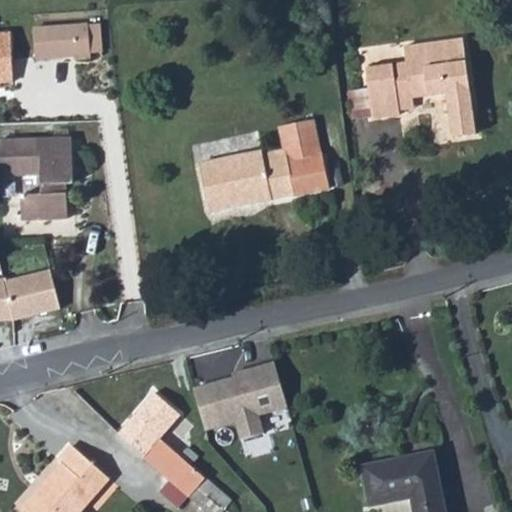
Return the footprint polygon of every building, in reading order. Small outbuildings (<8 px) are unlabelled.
[(363,48),(365,68),(371,117),(398,113),(398,109),(397,97),(411,96),(446,92),(449,117),(472,115),(460,21),(399,28),(401,43),(363,48)] [(88,24),(70,25),(72,55),(73,60),(91,59),(88,24)] [(36,57),(37,58),(72,55),(70,25),(34,28),(36,57)] [(0,81),(12,81),(10,33),(0,33),(0,81)] [(365,68),(337,71),(342,112),(343,120),(371,117),(365,68)] [(411,96),(397,97),(398,109),(412,107),(411,96)] [(282,148),(262,152),(264,163),(321,151),(314,118),(294,122),(297,142),(282,145),(282,148)] [(294,122),(277,125),(282,145),(297,142),(294,122)] [(60,181),(65,181),(73,181),(71,136),(0,139),(0,174),(40,173),(40,192),(19,194),(21,219),(67,217),(66,192),(60,192),(60,181)] [(264,163),(262,152),(261,149),(197,163),(207,209),(292,192),(293,194),(329,186),(321,151),(264,163)] [(49,268),(3,279),(12,318),(59,306),(49,268)] [(3,276),(0,275),(0,318),(12,318),(3,279),(3,276)] [(276,362),(236,372),(237,378),(197,389),(209,432),(236,425),(240,444),(269,437),(263,414),(288,408),(276,362)] [(127,426),(120,432),(146,452),(159,437),(182,413),(154,390),(123,423),(127,426)] [(146,452),(142,457),(174,486),(192,466),(159,437),(146,452)] [(19,510),(22,511),(77,511),(79,510),(108,477),(71,444),(57,460),(61,463),(19,510)] [(444,511),(432,452),(361,466),(369,504),(411,496),(414,511),(444,511)] [(192,466),(174,486),(185,495),(186,494),(206,511),(219,511),(230,499),(192,466)]
